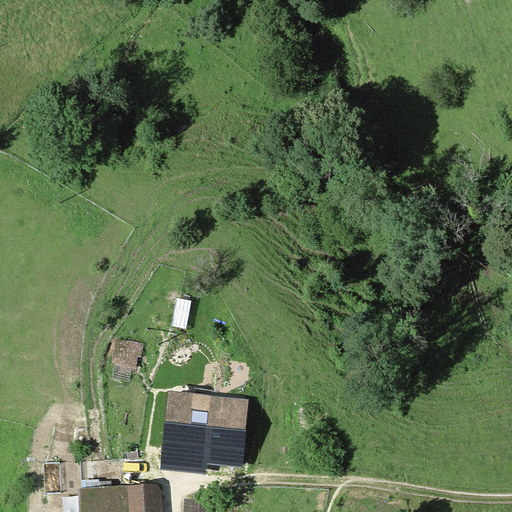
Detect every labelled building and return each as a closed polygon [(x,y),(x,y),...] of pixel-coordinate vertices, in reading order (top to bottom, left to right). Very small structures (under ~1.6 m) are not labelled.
[(191,301),(177,298),(172,325),(185,328),(191,301)] [(144,342),(117,338),(112,364),(137,368),(138,357),(142,357),(144,342)] [(249,398),(169,390),(162,468),(207,472),(208,463),(242,466),(249,398)] [(129,511),(162,511),(162,490),(158,484),(129,485),(129,511)] [(79,487),(80,511),(129,511),(129,485),(79,487)] [(185,497),(183,511),(211,511),(212,500),(185,497)]
